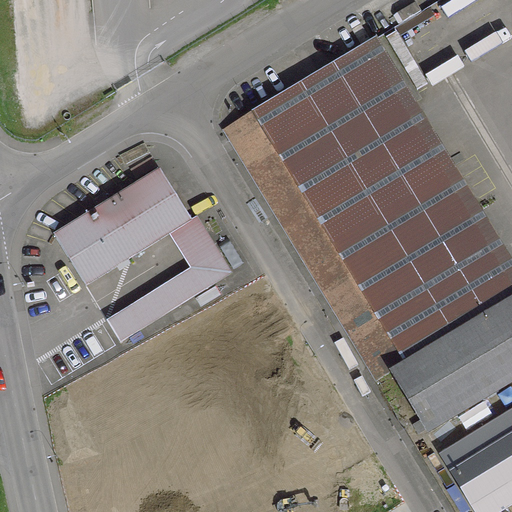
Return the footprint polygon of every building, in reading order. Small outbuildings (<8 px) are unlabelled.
[(221,129),(376,382),(392,372),(390,369),(511,295),(511,256),(377,35),(221,129)] [(157,170),(51,236),(83,287),(167,234),(187,269),(104,321),(117,343),(228,274),(194,217),(189,221),(157,170)] [(422,429),(425,433),(511,380),(511,295),(390,369),(392,372),(421,419),(410,426),(415,434),(422,429)] [(501,407),(494,394),(426,435),(434,447),(501,407)] [(495,511),(511,502),(511,410),(439,455),(474,511),(495,511)]
